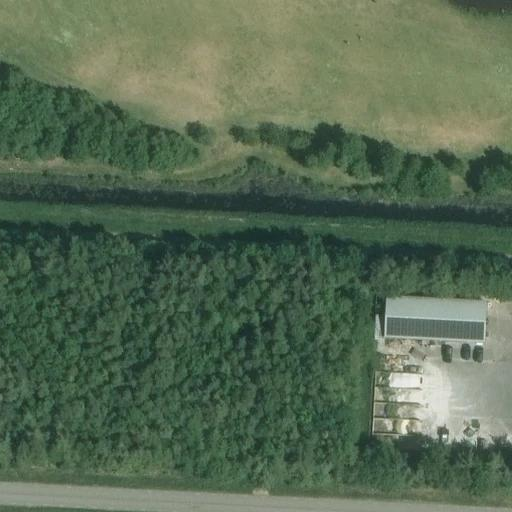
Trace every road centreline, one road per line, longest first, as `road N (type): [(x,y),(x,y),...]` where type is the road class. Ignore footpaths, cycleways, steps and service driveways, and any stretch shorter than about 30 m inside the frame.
road 1 (track): [(511,245),(0,217)]
road 2 (unclassified): [(393,511),(0,492)]
